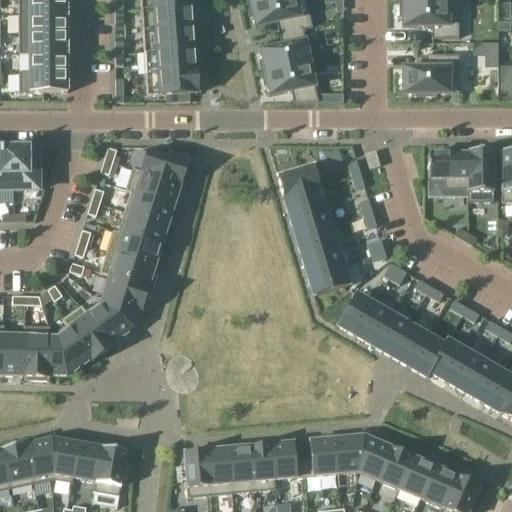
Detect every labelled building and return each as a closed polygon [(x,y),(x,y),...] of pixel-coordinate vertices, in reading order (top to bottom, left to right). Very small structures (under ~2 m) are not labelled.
[(67,17),(66,0),(18,0),(19,17),(67,17)] [(191,8),(190,0),(139,0),(141,11),(191,8)] [(312,30),(305,0),(278,0),(248,7),(251,19),(252,18),(255,29),(277,24),(279,36),(303,31),(303,32),(312,30)] [(115,2),(115,13),(123,13),(123,2),(115,2)] [(458,2),(448,2),(448,3),(400,4),(400,19),(402,19),(402,29),(431,28),(431,40),(458,40),(458,2)] [(194,51),(191,8),(141,11),(144,55),(194,51)] [(123,25),(123,13),(115,13),(115,25),(123,25)] [(67,36),(67,17),(19,17),(19,36),(67,36)] [(310,65),(303,32),(303,31),(279,36),(282,48),(260,52),(262,63),(260,63),(262,75),(310,65)] [(67,55),(67,36),(19,36),(19,56),(28,56),(28,55),(67,55)] [(115,45),(115,57),(123,57),(123,45),(115,45)] [(484,45),(484,58),(498,58),(498,45),(484,45)] [(197,95),(194,51),(144,55),(147,99),(165,97),(177,97),(189,96),(197,95)] [(67,74),(67,55),(28,55),(28,56),(29,74),(67,74)] [(123,68),(123,57),(115,57),(115,68),(123,68)] [(459,96),(459,57),(425,57),(425,69),(402,69),(402,96),(417,96),(417,98),(435,98),(435,96),(459,96)] [(318,104),(310,65),(262,75),(265,88),(267,87),(269,98),(291,93),(294,105),(318,104)] [(29,74),(19,74),(19,95),(29,95),(67,94),(67,74),(29,74)] [(115,82),(115,94),(123,94),(123,82),(115,82)] [(511,87),(499,88),(499,101),(511,101),(511,87)] [(123,105),(123,94),(115,94),(115,105),(123,105)] [(190,104),(189,96),(177,97),(178,104),(190,104)] [(178,104),(177,97),(165,97),(166,105),(178,104)] [(0,192),(13,193),(13,151),(0,150),(0,192)] [(108,150),(104,163),(112,165),(116,153),(108,150)] [(493,205),(493,154),(490,154),(489,150),(477,151),(477,154),(467,154),(467,156),(467,192),(467,205),(493,205)] [(511,204),(511,150),(506,150),(506,154),(501,154),(501,205),(511,204)] [(28,154),(27,151),(13,151),(13,193),(39,193),(38,154),(28,154)] [(148,153),(141,173),(141,175),(180,187),(189,158),(168,152),(166,158),(148,153)] [(338,152),(323,156),(327,168),(342,163),(338,152)] [(375,153),(365,156),(370,171),(380,168),(375,153)] [(467,192),(467,156),(427,156),(428,182),(444,182),(444,192),(467,192)] [(109,178),(112,165),(104,163),(100,175),(109,178)] [(347,165),(352,179),(360,176),(356,163),(347,165)] [(278,179),(284,200),(319,189),(312,168),(278,179)] [(174,207),(180,187),(141,175),(141,173),(132,171),(125,193),(130,195),(130,194),(174,207)] [(364,190),(360,176),(352,179),(356,193),(364,190)] [(325,208),(319,189),(284,200),(290,219),(325,208)] [(95,191),(91,204),(100,207),(103,194),(95,191)] [(167,228),(174,207),(130,194),(130,195),(124,214),(167,228)] [(359,204),(363,218),(372,215),(368,202),(359,204)] [(96,219),(100,207),(91,204),(87,216),(96,219)] [(331,228),(325,208),(290,219),(296,239),(331,228)] [(161,249),(167,228),(124,214),(118,234),(117,235),(161,249)] [(376,229),(372,215),(363,218),(368,231),(376,229)] [(14,224),(14,216),(1,216),(1,224),(14,224)] [(26,224),(26,216),(14,216),(14,224),(26,224)] [(508,222),(497,222),(497,231),(508,231),(508,222)] [(336,247),(331,228),(296,239),(302,258),(336,247)] [(463,243),(467,235),(458,230),(454,238),(463,243)] [(154,269),(161,249),(117,235),(118,234),(113,232),(106,254),(154,269)] [(82,233),(78,245),(87,248),(91,235),(82,233)] [(472,248),(476,241),(467,235),(463,243),(472,248)] [(367,247),(370,255),(383,251),(380,242),(367,247)] [(83,260),(87,248),(78,245),(74,257),(83,260)] [(342,267),(336,247),(302,258),(308,278),(342,267)] [(386,260),(383,251),(370,255),(372,264),(386,260)] [(152,277),(154,269),(106,254),(99,276),(108,278),(109,278),(151,291),(155,278),(152,277)] [(69,274),(81,278),(84,269),(71,266),(69,274)] [(391,283),(398,271),(390,266),(383,278),(391,283)] [(349,287),(342,267),(308,278),(314,298),(349,287)] [(406,275),(398,271),(391,283),(399,287),(406,275)] [(147,305),(151,291),(109,278),(108,278),(102,301),(139,312),(138,313),(140,314),(143,304),(147,305)] [(427,297),(431,290),(419,283),(414,290),(427,297)] [(54,288),(47,293),(55,304),(62,299),(54,288)] [(443,297),(431,290),(427,297),(439,305),(443,297)] [(356,338),(374,307),(356,296),(337,328),(356,338)] [(23,308),(23,299),(12,299),(12,308),(23,308)] [(34,299),(23,299),(23,308),(34,308),(34,299)] [(133,331),(138,313),(139,312),(102,301),(100,306),(87,316),(86,316),(109,348),(110,347),(133,331)] [(462,318),(466,310),(454,303),(450,311),(462,318)] [(373,349),(392,317),(374,307),(356,338),(373,349)] [(109,348),(86,316),(87,316),(81,308),(62,322),(68,330),(69,329),(92,360),(90,361),(92,363),(111,349),(110,347),(109,348)] [(479,317),(466,310),(462,318),(474,325),(479,317)] [(391,359),(409,327),(392,317),(373,349),(391,359)] [(497,338),(502,331),(489,324),(485,331),(497,338)] [(409,369),(427,338),(409,327),(391,359),(409,369)] [(47,377),(48,339),(49,339),(49,329),(23,329),(23,338),(24,338),(23,379),(32,379),(32,383),(49,383),(49,377),(47,377)] [(92,360),(69,329),(68,330),(55,339),(49,339),(48,339),(47,377),(49,377),(67,378),(90,361),(92,360)] [(511,341),(511,336),(502,331),(497,338),(509,346),(511,341)] [(23,379),(24,338),(23,338),(4,337),(3,337),(2,378),(23,379)] [(445,348),(443,347),(427,338),(409,369),(427,380),(430,375),(429,374),(445,348)] [(447,385),(465,353),(446,342),(443,347),(445,348),(429,374),(430,375),(447,385)] [(464,395),(483,363),(465,353),(447,385),(464,395)] [(482,405),(500,374),(483,363),(464,395),(482,405)] [(511,393),(511,380),(500,374),(482,405),(500,415),(511,393)] [(511,393),(500,415),(511,422),(511,393)] [(357,475),(363,438),(334,441),(337,477),(357,475)] [(376,483),(390,450),(363,438),(357,475),(376,483)] [(52,482),(51,441),(25,446),(33,486),(52,482)] [(72,481),(78,445),(51,441),(52,482),(72,486),(73,481),(72,481)] [(337,477),(334,441),(309,443),(311,462),(303,463),(304,480),(337,477)] [(96,485),(102,450),(101,449),(78,445),(72,481),(73,481),(95,485),(96,485)] [(304,480),(303,463),(295,464),(293,445),(271,447),(274,482),(275,482),(304,480)] [(33,486),(25,446),(1,451),(10,491),(33,486)] [(274,482),(271,447),(249,449),(253,494),(276,492),(275,482),(274,482)] [(127,480),(129,466),(125,465),(127,454),(101,449),(102,450),(96,485),(95,485),(93,494),(119,499),(122,479),(127,480)] [(253,494),(249,449),(228,451),(232,496),(253,494)] [(398,492),(412,459),(390,450),(376,483),(398,492)] [(0,493),(10,491),(1,451),(0,451),(0,493)] [(232,496),(228,451),(206,453),(210,498),(232,496)] [(210,498),(206,453),(184,455),(185,466),(180,466),(181,480),(186,480),(188,500),(210,498)] [(420,502),(434,469),(412,459),(398,492),(420,502)] [(443,511),(457,478),(434,469),(420,502),(442,511),(443,511)] [(480,488),(457,478),(443,511),(442,511),(440,511),(469,511),(470,511),(471,511),(474,511),(479,500),(475,498),(480,488)]
